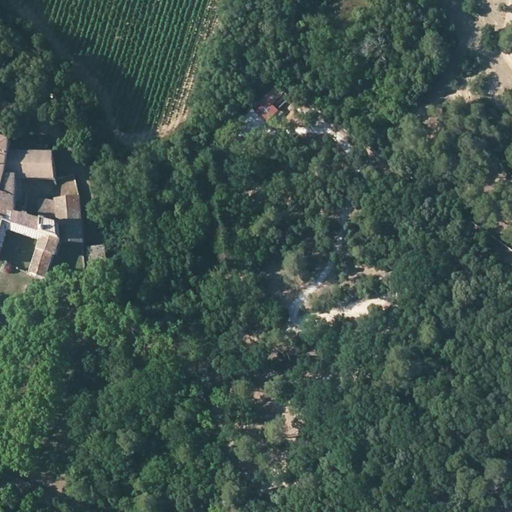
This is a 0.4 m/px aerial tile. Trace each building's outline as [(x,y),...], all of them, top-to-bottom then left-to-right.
[(284,96),(277,91),(267,102),(274,108),(284,96)] [(3,102),(0,110),(0,112),(14,120),(15,109),(3,102)] [(0,258),(9,232),(43,243),(32,275),(47,280),(55,257),(57,258),(62,243),(85,244),(81,200),(57,202),(60,227),(43,222),(30,218),(31,216),(25,215),(25,216),(16,215),(16,209),(17,179),(38,180),(56,181),(55,156),(10,153),(11,143),(0,139),(0,258)] [(40,199),(43,222),(60,227),(57,202),(40,199)] [(105,247),(84,248),(88,277),(108,276),(105,247)]
